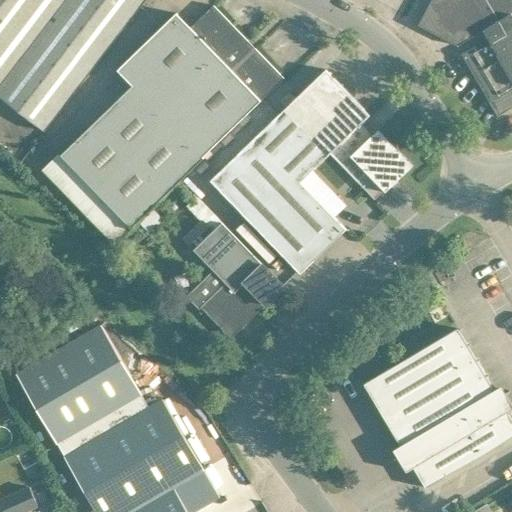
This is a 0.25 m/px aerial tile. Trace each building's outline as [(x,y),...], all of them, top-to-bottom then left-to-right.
[(44,0),(0,58),(0,96),(45,131),(145,0),(44,0)] [(0,0),(0,58),(44,0),(0,0)] [(457,45),(483,30),(488,38),(511,24),(511,0),(431,0),(418,25),(457,45)] [(61,154),(131,226),(284,78),(213,5),(190,27),(177,13),(162,27),(118,70),(133,85),(61,154)] [(511,24),(488,38),(461,54),(498,116),(511,107),(511,24)] [(326,69),(257,136),(301,182),(340,144),(351,155),(372,135),(361,124),(370,115),(326,69)] [(378,130),(372,135),(351,155),(351,156),(367,172),(357,181),(375,200),(384,190),(386,192),(413,166),(378,130)] [(346,229),(301,182),(257,136),(210,180),(301,274),(346,229)] [(185,239),(194,249),(193,250),(213,270),(187,295),(199,308),(200,307),(231,338),(267,304),(286,286),(263,263),(262,264),(249,250),(222,222),(221,223),(196,197),(187,206),(212,232),(211,233),(201,223),(185,239)] [(102,322),(16,371),(65,457),(97,511),(191,511),(220,496),(205,470),(186,438),(164,400),(151,407),(102,322)] [(458,328),(364,384),(400,444),(394,448),(398,456),(394,458),(395,460),(399,458),(406,470),(413,466),(426,488),(511,436),(511,418),(507,410),(511,406),(511,400),(507,393),(511,391),(511,389),(507,392),(502,384),(494,389),(458,328)] [(29,487),(0,500),(0,511),(21,511),(37,505),(33,495),(29,487)] [(42,491),(33,495),(37,505),(47,500),(42,491)]
